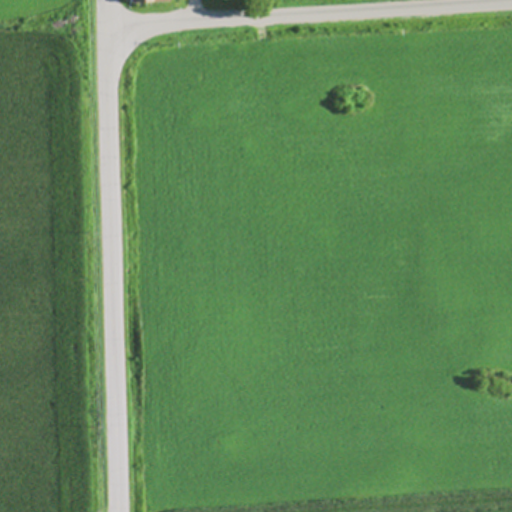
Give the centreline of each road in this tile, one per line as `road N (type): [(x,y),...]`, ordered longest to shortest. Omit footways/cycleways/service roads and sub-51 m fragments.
road 1 (secondary): [(102,0),(115,511)]
road 2 (residential): [(103,26),(511,1)]
